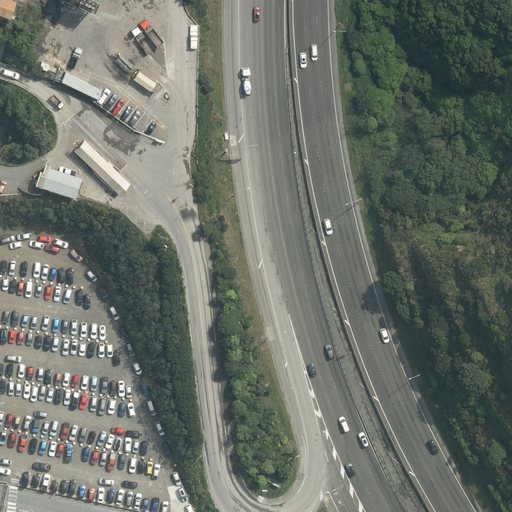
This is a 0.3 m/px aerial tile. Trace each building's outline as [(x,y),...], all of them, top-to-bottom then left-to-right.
[(14,15),(10,14),(14,3),(5,0),(0,0),(0,20),(7,23),(8,20),(12,21),(14,15)] [(51,0),(50,4),(89,20),(97,0),(51,0)] [(35,56),(30,67),(48,75),(53,64),(35,56)] [(68,71),(62,83),(97,102),(103,89),(68,71)] [(138,71),(132,82),(149,93),(156,82),(138,71)] [(84,138),(73,149),(119,193),(129,182),(84,138)] [(82,180),(50,170),(51,167),(46,165),(43,174),(40,174),(36,188),(75,201),(82,180)]
